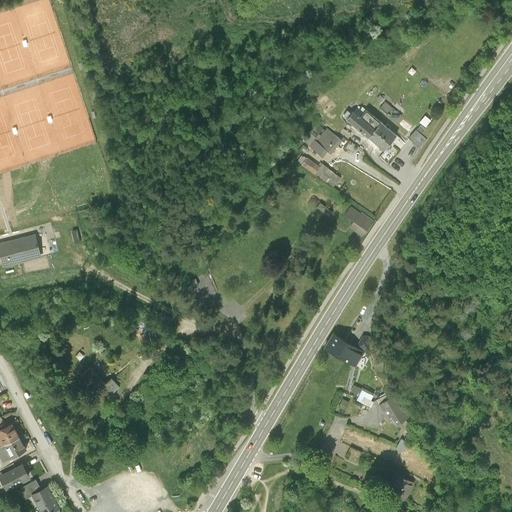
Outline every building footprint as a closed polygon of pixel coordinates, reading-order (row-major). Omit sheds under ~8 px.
[(379,108),(396,122),(402,115),(385,101),(379,108)] [(351,113),(348,110),(344,115),(345,117),(384,150),(396,135),(388,129),(390,126),(388,124),(386,126),(366,110),(360,117),(357,114),(356,115),(352,111),(351,113)] [(412,127),(404,119),(399,125),(405,130),(407,127),(409,129),(412,127)] [(426,130),(421,125),(409,138),(418,147),(426,139),(422,134),(426,130)] [(341,141),(327,129),(317,141),(315,140),(309,146),(322,157),(327,151),(330,153),(341,141)] [(320,167),(302,155),(297,162),(334,187),(340,178),(323,164),(320,167)] [(360,214),(350,207),(345,215),(355,222),(351,228),(362,236),(372,222),(360,213),(360,214)] [(40,256),(34,235),(21,239),(21,241),(7,245),(6,243),(0,244),(0,251),(4,266),(40,256)] [(362,352),(333,335),(326,347),(355,364),(362,352)] [(106,385),(90,368),(81,377),(104,400),(110,394),(104,388),(107,386),(106,385)] [(106,385),(107,386),(104,388),(110,394),(113,391),(112,379),(106,385)] [(351,384),(346,392),(352,396),(357,389),(351,384)] [(369,406),(373,394),(358,390),(355,402),(369,406)] [(394,396),(378,406),(389,425),(393,422),(396,426),(408,419),(394,396)] [(0,430),(0,438),(4,445),(19,437),(12,424),(8,427),(6,424),(1,426),(3,429),(0,430)] [(19,437),(4,445),(0,447),(0,455),(1,456),(8,452),(12,459),(26,451),(19,437)] [(28,478),(22,466),(0,478),(7,489),(28,478)] [(413,485),(394,476),(386,492),(399,498),(397,501),(404,504),(413,485)] [(52,511),(58,509),(47,488),(33,496),(41,511),(52,511)]
